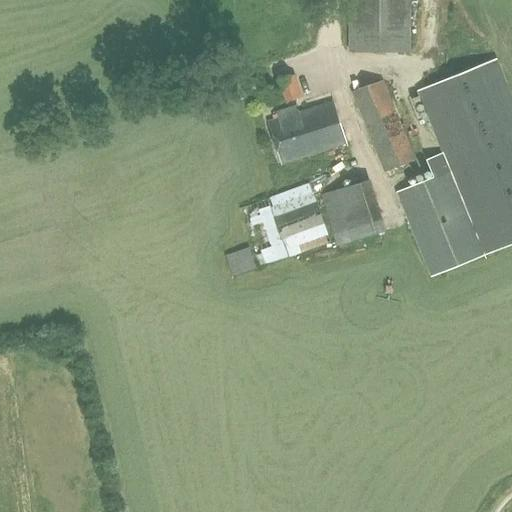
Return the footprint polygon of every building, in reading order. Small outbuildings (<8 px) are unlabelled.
[(350,0),(351,51),(409,51),(408,0),(350,0)] [(431,275),(462,263),(511,242),(511,96),(496,56),(416,91),(443,152),(426,160),(434,177),(428,179),(397,192),(431,275)] [(285,102),(302,96),(295,74),(278,80),(285,102)] [(385,171),(415,158),(383,79),(353,92),(385,171)] [(346,143),(332,100),(299,111),(297,105),(275,112),(277,118),(267,121),(281,164),(346,143)] [(260,266),(330,241),(309,183),(239,208),(260,266)] [(392,231),(387,206),(360,212),(355,189),(339,192),(342,207),(336,209),(343,241),(392,231)] [(232,275),(256,267),(248,246),(226,254),(232,275)]
